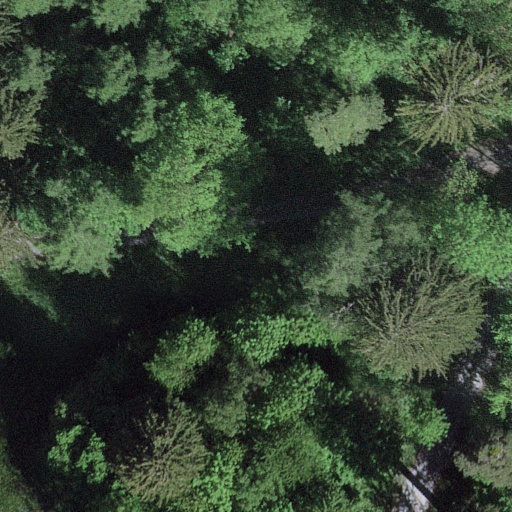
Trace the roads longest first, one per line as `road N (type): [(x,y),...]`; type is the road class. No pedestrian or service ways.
road 1 (track): [(0,262),(511,149)]
road 2 (track): [(511,307),(418,511)]
